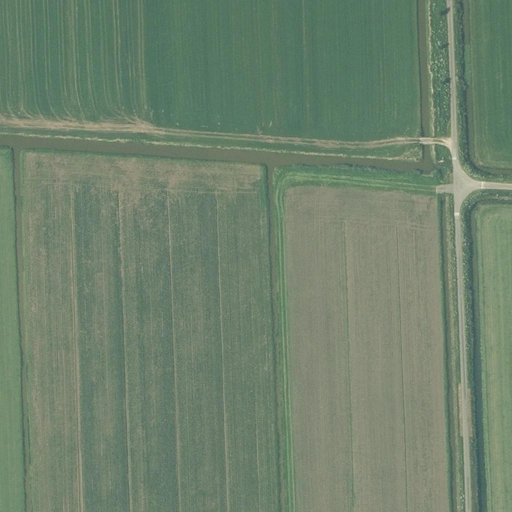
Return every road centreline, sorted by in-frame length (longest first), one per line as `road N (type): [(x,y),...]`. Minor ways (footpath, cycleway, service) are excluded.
road 1 (unclassified): [(468,511),(456,183)]
road 2 (unclassified): [(456,183),(448,0)]
